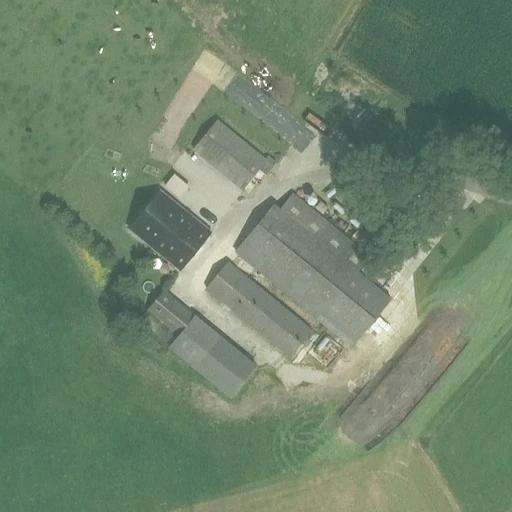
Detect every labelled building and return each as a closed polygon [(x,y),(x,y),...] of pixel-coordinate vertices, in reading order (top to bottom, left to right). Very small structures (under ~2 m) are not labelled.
[(135,0),(124,26),(145,35),(160,0),(135,0)] [(195,27),(195,10),(176,10),(176,27),(195,27)] [(92,75),(111,84),(130,47),(111,37),(92,75)] [(166,38),(135,86),(157,100),(188,52),(166,38)] [(222,42),(220,58),(233,60),(235,44),(222,42)] [(245,84),(240,101),(265,109),(271,93),(245,84)] [(266,158),(217,120),(193,151),(243,190),(259,169),(265,175),(276,162),(268,156),(266,158)] [(180,270),(210,232),(159,191),(129,228),(180,270)] [(369,256),(293,194),(280,210),(274,206),(236,253),(351,347),(390,299),(356,271),(369,256)] [(399,265),(443,295),(448,287),(459,294),(492,244),(437,208),(399,265)] [(289,357),(311,330),(229,263),(207,290),(289,357)] [(140,318),(172,343),(170,346),(232,397),(257,365),(196,315),(195,316),(163,290),(140,318)] [(394,308),(376,327),(389,339),(407,320),(394,308)] [(375,328),(356,355),(387,378),(406,351),(375,328)]
